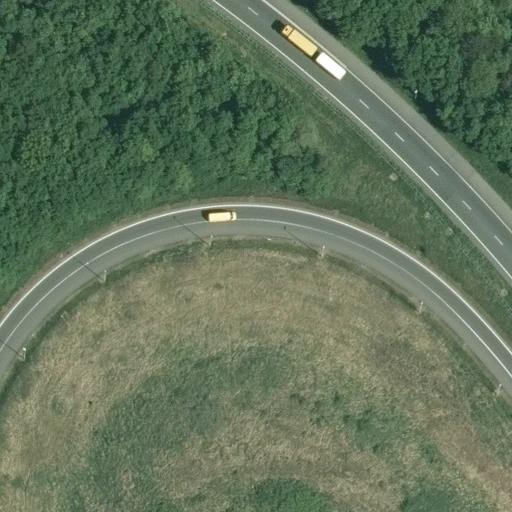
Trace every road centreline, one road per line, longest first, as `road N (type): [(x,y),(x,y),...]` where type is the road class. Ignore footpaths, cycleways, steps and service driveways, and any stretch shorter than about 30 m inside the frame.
road 1 (motorway): [(0,340),(24,307),(98,250),(189,218),(241,215),(329,226),(399,261),(457,306),(511,369)]
road 2 (motorway): [(511,259),(426,166),(237,0)]
